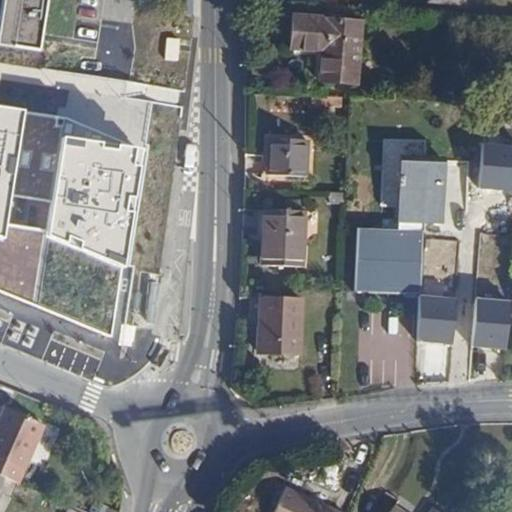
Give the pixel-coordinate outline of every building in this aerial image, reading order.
[(0,0),(0,51),(19,55),(36,58),(44,0),(0,0)] [(293,15),(290,45),(325,48),(323,79),(359,82),(364,20),(293,15)] [(0,237),(21,116),(0,111),(0,237)] [(261,136),(259,173),(298,174),(300,138),(261,136)] [(131,148),(60,140),(46,236),(122,267),(131,148)] [(511,146),(485,144),(480,187),(511,190),(511,146)] [(398,188),(397,207),(395,232),(353,229),(351,288),(412,291),(414,253),(416,253),(419,220),(435,220),(438,160),(420,160),(397,158),(396,176),(393,176),(393,187),(398,188)] [(255,203),(252,262),(294,263),(297,205),(255,203)] [(457,299),(422,295),(417,339),(452,343),(457,299)] [(242,297),(241,315),(250,315),(248,350),(289,353),(292,298),(242,297)] [(511,302),(477,299),(473,347),(507,350),(511,302)] [(0,485),(14,491),(41,431),(0,415),(0,485)] [(346,511),(286,484),(274,511),(346,511)] [(413,511),(397,501),(388,511),(449,511),(437,503),(430,511),(413,511)]
